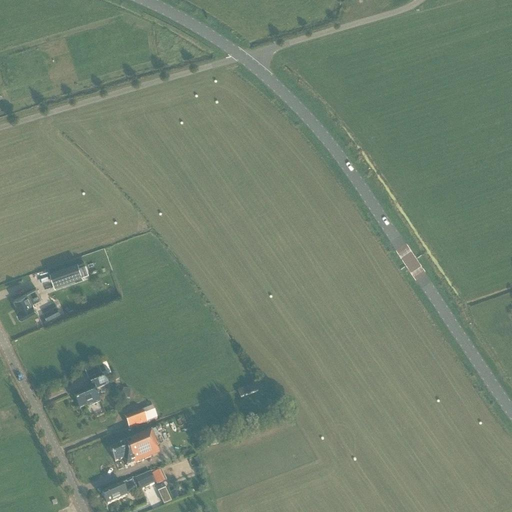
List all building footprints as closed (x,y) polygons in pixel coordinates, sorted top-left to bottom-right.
[(77,263),(50,273),(55,289),(83,279),(82,277),(79,267),(77,263)] [(30,301),(36,298),(32,291),(13,301),(18,311),(16,312),(20,320),(36,312),(30,301)] [(47,320),(57,316),(54,311),(45,315),(47,320)] [(115,382),(113,374),(107,377),(110,384),(115,382)] [(101,375),(88,380),(91,387),(84,389),(85,391),(73,396),(79,410),(91,405),(91,406),(100,402),(95,390),(105,386),(101,375)] [(147,423),(142,410),(124,417),(129,429),(147,423)] [(157,445),(151,431),(118,445),(118,446),(109,450),(115,463),(123,459),(127,468),(159,454),(156,446),(157,445)] [(200,466),(196,456),(190,458),(193,468),(200,466)] [(149,473),(135,480),(136,483),(140,491),(156,484),(151,474),(151,473),(149,473)] [(132,491),(136,488),(136,487),(134,484),(132,480),(132,479),(130,480),(126,481),(126,482),(127,484),(126,484),(125,483),(102,494),(107,505),(127,496),(128,495),(132,491)]
